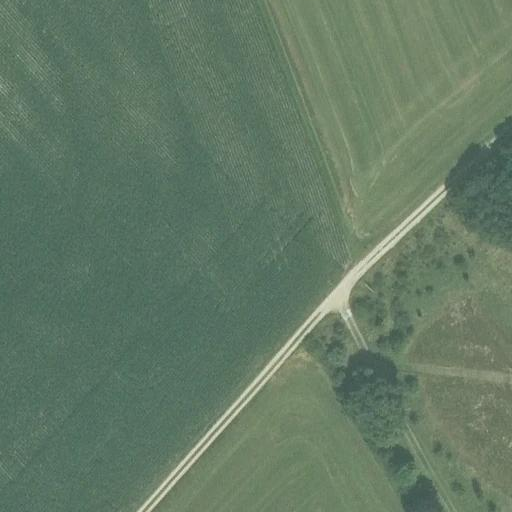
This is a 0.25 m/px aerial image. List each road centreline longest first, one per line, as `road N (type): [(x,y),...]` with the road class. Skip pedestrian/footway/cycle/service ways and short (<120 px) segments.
road 1 (track): [(146,511),(364,268)]
road 2 (track): [(338,294),(452,511)]
road 3 (track): [(364,268),(511,128)]
